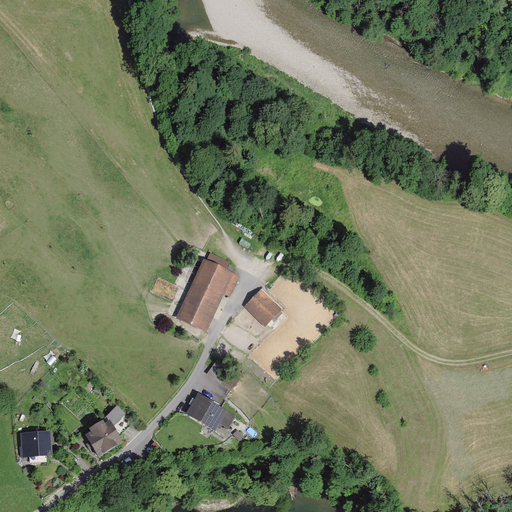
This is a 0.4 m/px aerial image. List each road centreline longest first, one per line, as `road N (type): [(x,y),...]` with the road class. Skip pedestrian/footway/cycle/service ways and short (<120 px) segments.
road 1 (residential): [(42,511),(139,441),(196,376),(252,271),(231,243)]
road 2 (track): [(252,271),(278,263),(320,273),(437,360),(511,353)]
road 3 (track): [(128,0),(163,134),(231,243)]
